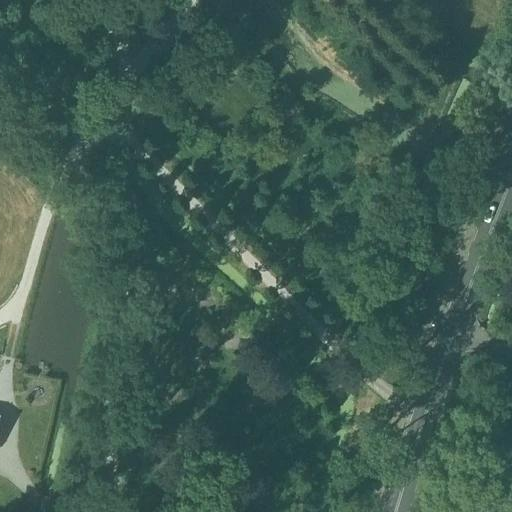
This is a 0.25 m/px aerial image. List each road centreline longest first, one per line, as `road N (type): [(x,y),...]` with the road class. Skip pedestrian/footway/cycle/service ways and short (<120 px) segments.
road 1 (track): [(74,152),(131,264),(114,460),(135,511)]
road 2 (secondary): [(396,511),(511,180)]
road 3 (track): [(194,0),(106,121)]
road 4 (track): [(0,21),(106,121)]
road 5 (track): [(72,381),(42,511)]
road 6 (track): [(2,403),(10,417),(8,461),(41,511)]
